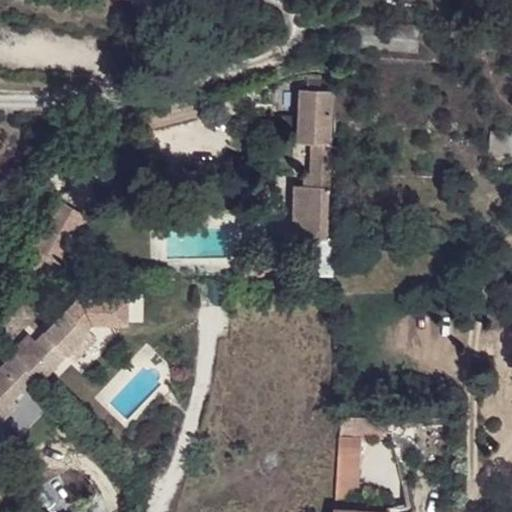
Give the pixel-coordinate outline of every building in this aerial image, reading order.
[(421,28),(348,19),(345,46),(418,53),(421,28)] [(335,114),(334,89),(315,88),(315,136),(334,137),(335,114)] [(243,113),(242,129),(294,133),(295,117),(243,113)] [(463,117),(335,114),(334,137),(334,175),(460,181),(463,117)] [(511,155),(511,131),(488,129),(487,154),(511,155)] [(331,144),(316,144),(314,188),(329,188),(331,144)] [(328,238),(329,188),(314,188),(297,187),(296,219),(299,220),(298,237),(328,238)] [(67,204),(39,251),(61,264),(89,216),(67,204)] [(79,296),(69,308),(88,327),(93,322),(128,324),(128,297),(79,296)] [(88,327),(69,308),(59,317),(46,331),(18,359),(14,354),(0,368),(0,401),(8,393),(15,399),(37,377),(41,381),(69,353),(91,331),(88,327)] [(40,325),(46,331),(59,317),(53,312),(40,325)] [(97,337),(91,331),(69,353),(76,359),(84,350),(97,337)] [(0,422),(19,403),(15,399),(8,393),(0,401),(0,422)] [(341,419),(341,434),(384,434),(384,430),(383,421),(383,419),(341,419)] [(392,421),(383,421),(384,430),(392,430),(392,421)] [(341,441),(340,454),(362,455),(362,441),(341,441)] [(340,454),(337,502),(353,503),(355,486),(360,486),(362,455),(340,454)]
